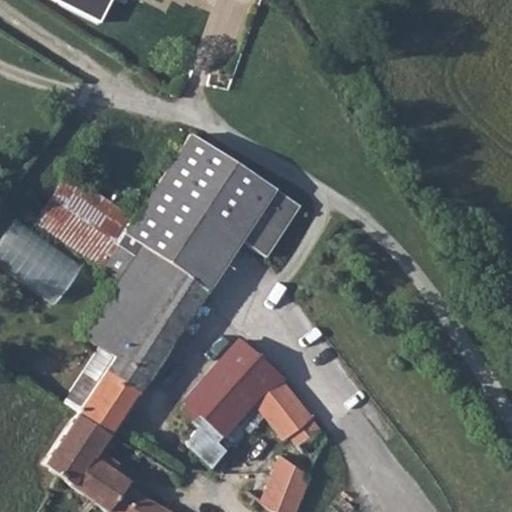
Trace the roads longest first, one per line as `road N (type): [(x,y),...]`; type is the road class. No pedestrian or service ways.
road 1 (unclassified): [(0,9),(212,125),(368,231),(413,274),(511,418)]
road 2 (unknown): [(202,121),(201,93),(227,0)]
